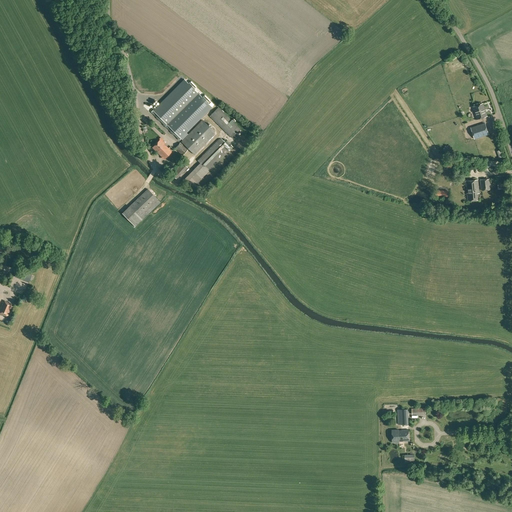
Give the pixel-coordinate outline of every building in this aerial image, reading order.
[(182,141),(188,135),(186,133),(212,107),(207,103),(208,102),(203,97),(202,98),(193,89),(194,88),(189,83),(188,84),(184,79),(151,112),(179,140),(180,139),(182,141)] [(477,119),(487,116),(482,104),(473,107),(477,119)] [(231,138),(240,129),(218,107),(209,116),(231,138)] [(195,155),(215,134),(215,132),(204,121),(202,120),(181,142),(182,143),(195,155)] [(474,139),(482,137),(489,134),(485,122),(470,127),(474,139)] [(191,190),(231,149),(220,137),(197,160),(200,163),(182,181),(191,190)] [(164,159),(172,151),(165,144),(166,143),(161,139),(152,147),(164,159)] [(182,156),(188,150),(180,142),(175,148),(182,156)] [(176,179),(188,167),(182,162),(170,173),(176,179)] [(481,190),(491,189),(490,179),(480,180),(481,190)] [(479,193),(478,180),(465,181),(466,189),(467,189),(468,193),(467,193),(467,200),(469,200),(469,201),(478,200),(477,193),(479,193)] [(115,193),(122,201),(134,190),(127,182),(115,193)] [(448,199),(449,195),(444,194),(445,188),(437,187),(436,194),(441,194),(440,199),(448,199)] [(135,227),(142,219),(160,202),(147,189),(129,206),(122,213),(135,227)] [(29,283),(32,275),(17,269),(14,277),(29,283)] [(0,314),(7,317),(12,306),(2,302),(0,307),(0,314)] [(398,425),(408,424),(408,409),(397,409),(398,425)] [(399,430),(398,429),(392,430),(392,443),(395,443),(399,443),(399,442),(409,441),(408,430),(399,430)]
